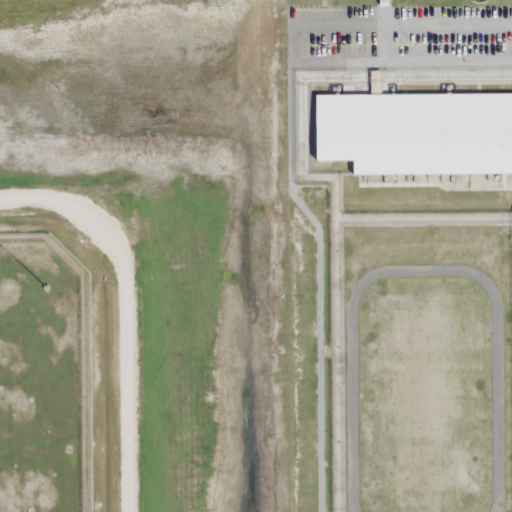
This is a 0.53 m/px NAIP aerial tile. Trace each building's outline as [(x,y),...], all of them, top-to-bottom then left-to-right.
[(316,160),(354,160),(354,174),(511,172),(511,92),(316,94),(316,160)] [(385,244),(386,283),(496,281),(495,242),(385,244)] [(496,350),(495,312),(387,312),(387,351),(496,350)] [(498,419),(497,380),(388,381),(388,420),(498,419)] [(497,488),(496,448),(388,450),(388,489),(497,488)]
